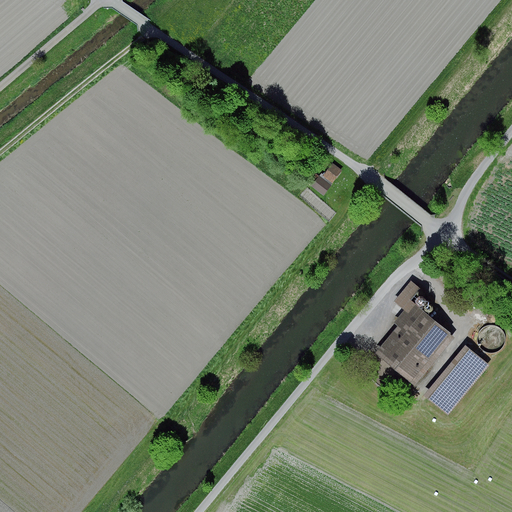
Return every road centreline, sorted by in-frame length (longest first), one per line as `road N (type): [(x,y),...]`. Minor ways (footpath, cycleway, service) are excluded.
road 1 (unclassified): [(511,136),(444,232),(200,511)]
road 2 (unclassified): [(142,25),(377,184)]
road 3 (track): [(0,154),(151,31)]
road 4 (track): [(377,184),(511,280)]
